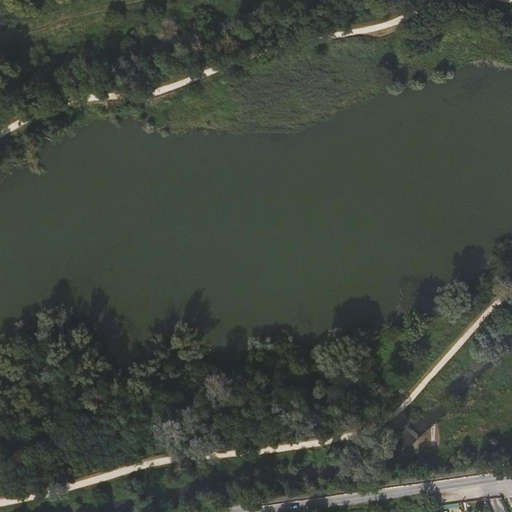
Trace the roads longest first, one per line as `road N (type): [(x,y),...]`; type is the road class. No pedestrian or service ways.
road 1 (tertiary): [(511,474),(250,511)]
road 2 (track): [(0,38),(132,0)]
